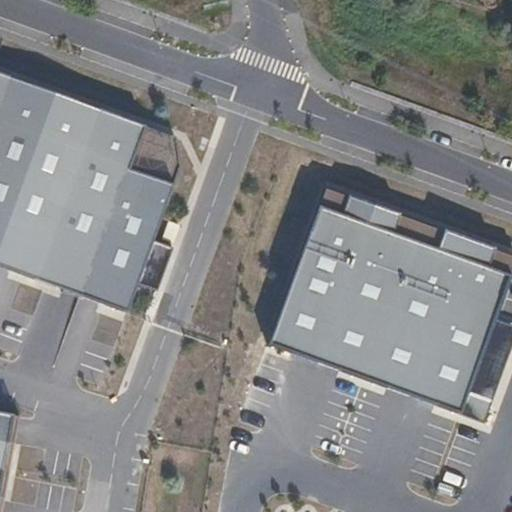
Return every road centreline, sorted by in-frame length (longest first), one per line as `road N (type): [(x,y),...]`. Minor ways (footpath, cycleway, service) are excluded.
road 1 (residential): [(270,95),(0,0)]
road 2 (residential): [(511,184),(270,95)]
